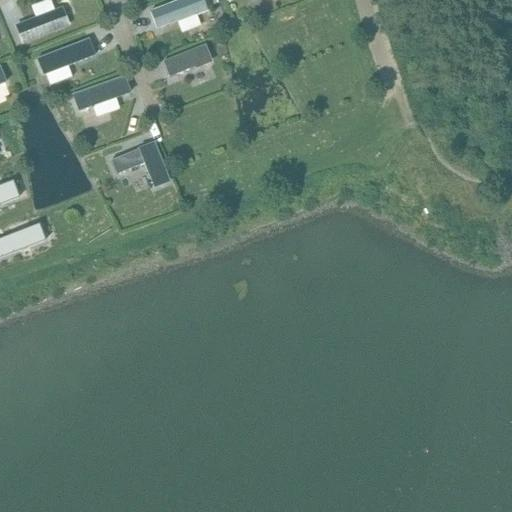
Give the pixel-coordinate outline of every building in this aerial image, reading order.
[(182,0),(150,13),(156,30),(205,11),(200,0),(182,0)] [(62,10),(60,9),(15,27),(22,45),(66,28),(63,20),(65,17),(62,10)] [(37,59),(43,77),(95,57),(88,39),(37,59)] [(169,79),(209,63),(203,47),(162,63),(169,79)] [(73,96),(78,112),(129,94),(123,78),(73,96)] [(145,165),(154,188),(168,182),(153,144),(110,162),(116,176),(145,165)] [(12,183),(0,187),(0,205),(18,199),(12,183)] [(39,226),(0,240),(0,258),(44,241),(39,226)]
